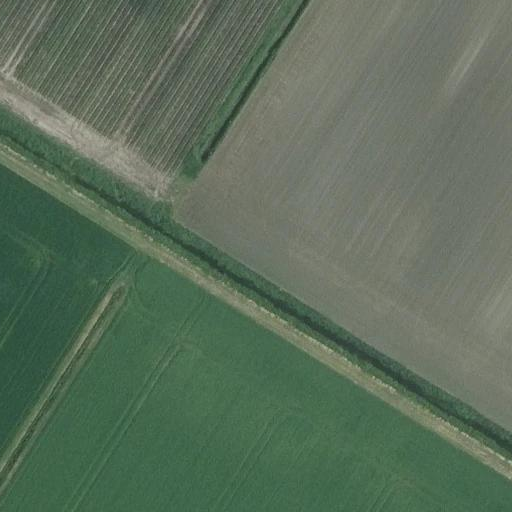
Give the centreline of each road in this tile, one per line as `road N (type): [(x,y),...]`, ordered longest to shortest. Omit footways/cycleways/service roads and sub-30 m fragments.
road 1 (track): [(511,466),(157,245),(0,503)]
road 2 (track): [(157,245),(0,148)]
